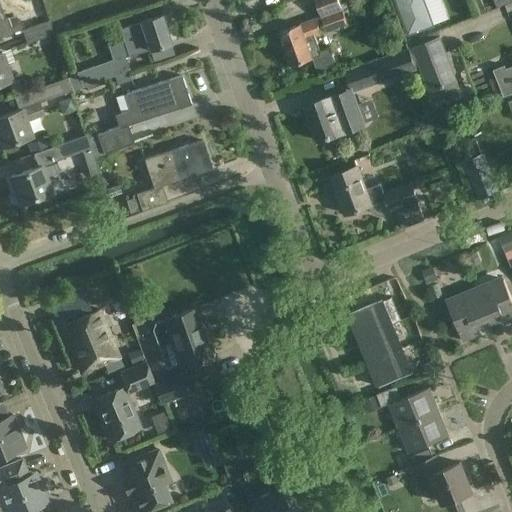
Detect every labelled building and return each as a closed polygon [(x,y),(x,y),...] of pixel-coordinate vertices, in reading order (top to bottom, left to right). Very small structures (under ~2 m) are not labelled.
[(339,0),(314,0),(321,17),(326,31),(348,23),(339,0)] [(394,0),(407,36),(434,25),(434,24),(448,19),(441,0),(394,0)] [(470,0),(477,16),(486,13),(480,0),(470,0)] [(113,59),(76,72),(77,73),(82,89),(88,87),(88,86),(115,76),(127,72),(130,71),(125,57),(150,49),(152,48),(171,42),(162,14),(143,20),(141,21),(127,26),(120,28),(124,41),(108,46),(113,59)] [(0,36),(14,32),(24,28),(23,23),(15,16),(9,18),(8,17),(0,19),(0,36)] [(299,24),(280,31),(292,65),(302,61),(312,58),(314,61),(315,63),(317,71),(319,70),(336,64),(331,49),(321,52),(315,35),(321,33),(316,19),(301,25),(300,24),(299,24)] [(54,34),(49,21),(23,30),(27,43),(54,34)] [(435,119),(445,116),(440,105),(462,96),(457,82),(458,82),(440,36),(411,47),(429,92),(425,93),(435,119)] [(410,50),(345,72),(351,89),(354,88),(355,91),(417,70),(410,50)] [(0,81),(11,78),(2,51),(0,51),(0,81)] [(127,72),(115,76),(117,84),(130,80),(127,72)] [(88,137),(95,157),(135,143),(128,124),(191,103),(182,75),(125,93),(130,109),(115,115),(119,127),(88,137)] [(76,100),(73,92),(68,77),(42,87),(46,100),(73,91),(76,100)] [(19,78),(9,82),(14,96),(25,93),(19,78)] [(351,89),(305,105),(318,141),(366,124),(355,91),(354,88),(351,89)] [(45,115),(40,102),(22,108),(0,115),(0,144),(0,145),(31,134),(27,121),(45,115)] [(95,157),(88,137),(87,134),(61,143),(65,157),(83,151),(92,177),(101,174),(95,157)] [(29,143),(32,152),(47,146),(44,138),(29,143)] [(212,168),(203,139),(145,159),(154,187),(132,194),(133,198),(126,201),(130,213),(142,209),(142,210),(168,201),(162,185),(212,168)] [(482,152),(464,160),(473,183),(492,175),(482,152)] [(61,187),(52,162),(42,165),(42,164),(11,175),(20,202),(61,187)] [(366,189),(357,166),(332,175),(346,214),(369,205),(371,209),(375,213),(379,215),(383,215),(388,215),(392,213),(391,210),(396,208),(403,228),(425,220),(412,184),(384,194),(381,184),(366,189)] [(511,233),(501,238),(507,252),(511,249),(511,233)] [(501,238),(490,243),(496,257),(507,252),(501,238)] [(131,268),(126,281),(134,285),(140,272),(131,268)] [(429,269),(422,271),(427,284),(434,281),(429,268),(429,269)] [(490,281),(474,288),(489,323),(501,318),(504,324),(511,320),(511,298),(504,279),(491,285),(490,281)] [(489,323),(474,288),(460,294),(461,297),(448,302),(463,341),(477,335),(475,329),(489,323)] [(348,313),(358,337),(393,323),(393,322),(401,319),(391,297),(384,300),(383,298),(348,313)] [(119,356),(99,308),(66,322),(74,341),(67,344),(79,373),(119,356)] [(210,354),(194,309),(163,319),(163,320),(155,323),(152,330),(156,340),(162,343),(170,340),(179,365),(210,354)] [(358,337),(368,362),(403,347),(393,323),(358,337)] [(413,372),(403,347),(368,362),(379,387),(413,372)] [(140,348),(128,353),(133,366),(145,361),(140,348)] [(432,361),(422,365),(426,372),(435,368),(432,361)] [(153,381),(146,362),(121,372),(126,385),(96,397),(106,421),(103,422),(109,439),(141,427),(127,392),(153,381)] [(193,390),(186,372),(154,383),(161,402),(193,390)] [(399,427),(439,411),(430,387),(390,403),(399,427)] [(378,393),(364,399),(369,412),(383,406),(378,393)] [(275,439),(264,411),(251,416),(262,444),(275,439)] [(449,435),(439,411),(399,427),(409,452),(449,435)] [(0,418),(0,456),(26,446),(13,414),(0,418)] [(197,423),(178,430),(183,444),(194,439),(202,436),(197,423)] [(202,436),(194,439),(206,468),(222,462),(210,433),(202,436)] [(165,464),(158,448),(138,457),(119,464),(125,479),(122,480),(132,504),(135,503),(139,511),(170,498),(158,467),(165,464)] [(441,470),(435,456),(413,465),(423,490),(436,484),(444,503),(472,491),(460,462),(441,470)] [(3,466),(0,467),(0,511),(22,511),(30,509),(48,502),(41,484),(37,486),(32,472),(28,474),(22,458),(3,466)] [(300,499),(286,466),(263,475),(269,490),(248,498),(253,511),(290,511),(287,504),(300,499)] [(396,474),(387,478),(390,485),(399,482),(396,474)]
